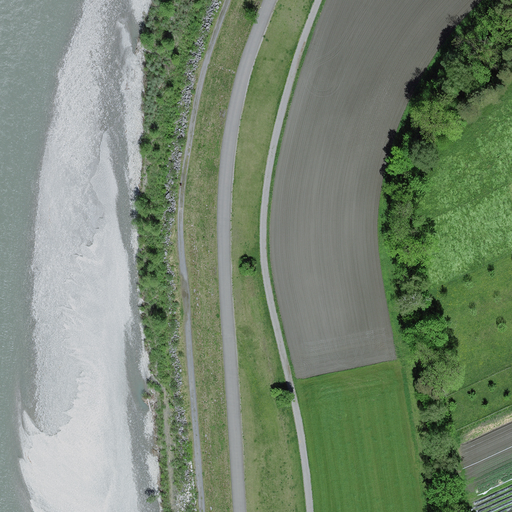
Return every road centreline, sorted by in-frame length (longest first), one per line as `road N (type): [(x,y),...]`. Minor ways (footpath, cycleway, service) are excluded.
road 1 (track): [(318,0),(285,94),(263,214),(266,278),(309,511)]
road 2 (unclassified): [(269,0),(237,92),(223,206),(239,511)]
road 3 (track): [(202,511),(181,203),(194,110),(227,0)]
